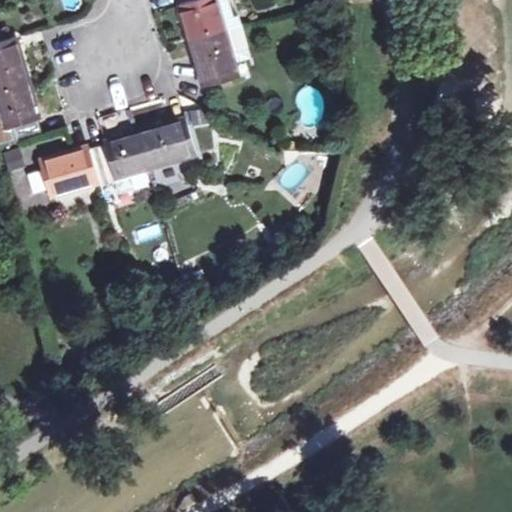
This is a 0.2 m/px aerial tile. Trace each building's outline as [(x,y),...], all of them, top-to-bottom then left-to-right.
[(193,0),(179,4),(189,39),(224,28),(216,0),(193,0)] [(224,28),(189,39),(202,85),(238,75),(224,28)] [(0,33),(0,41),(12,38),(10,31),(0,33)] [(0,93),(31,84),(16,37),(12,38),(0,41),(0,93)] [(0,144),(39,133),(35,120),(41,119),(31,84),(0,93),(0,144)] [(186,118),(139,131),(150,166),(196,153),(186,118)] [(115,176),(150,166),(139,131),(105,141),(106,145),(90,148),(100,180),(101,184),(116,180),(115,176)] [(100,180),(90,148),(90,146),(41,160),(51,195),(100,180)] [(17,147),(1,151),(5,169),(21,165),(17,147)]
